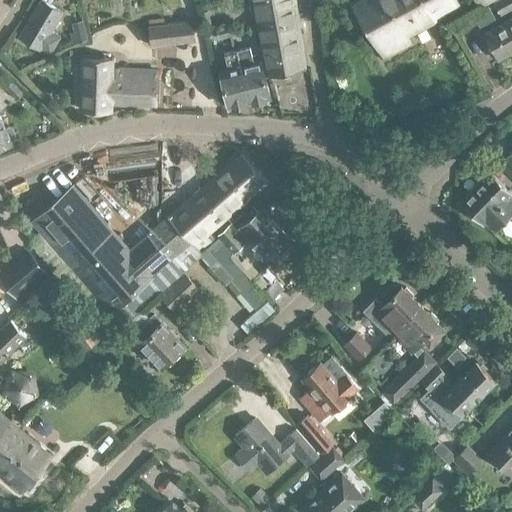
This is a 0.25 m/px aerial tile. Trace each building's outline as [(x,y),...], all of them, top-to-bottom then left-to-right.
[(45,0),(39,0),(18,36),(50,55),(61,36),(52,31),(64,11),(45,0)] [(305,67),(295,6),(279,8),(277,0),(250,0),(267,75),(271,74),(273,76),(279,74),(280,72),(289,70),(292,72),(297,71),(299,69),(305,67)] [(277,0),(279,8),(295,6),(294,0),(277,0)] [(454,0),(363,0),(353,6),(367,30),(382,57),(409,42),(406,36),(458,7),(454,0)] [(500,15),(511,8),(511,0),(496,0),(493,2),(500,15)] [(511,52),(511,17),(482,34),(497,61),(511,52)] [(72,43),(87,39),(82,19),(71,22),(73,30),(69,31),(72,43)] [(147,25),(150,45),(195,40),(193,19),(147,25)] [(238,32),(236,23),(227,25),(229,35),(238,32)] [(217,38),(229,35),(227,25),(214,28),(217,38)] [(253,62),(250,46),(237,49),(249,101),(270,96),(261,60),(253,62)] [(82,49),(70,49),(70,59),(81,59),(79,109),(111,110),(111,104),(156,105),(158,68),(113,67),(113,58),(82,56),(82,49)] [(228,106),(249,101),(237,49),(224,53),(228,68),(220,70),(228,106)] [(5,88),(16,99),(24,91),(12,80),(5,88)] [(0,149),(13,143),(11,138),(15,137),(16,134),(12,126),(9,125),(6,126),(0,114),(0,111),(2,111),(0,107),(0,149)] [(511,148),(503,158),(511,167),(511,148)] [(241,153),(205,185),(215,196),(211,199),(215,203),(213,205),(225,218),(266,181),(241,153)] [(511,209),(511,196),(487,172),(459,201),(491,232),(511,209)] [(38,230),(27,240),(55,274),(54,276),(94,319),(110,336),(137,312),(158,293),(181,273),(145,233),(134,243),(129,247),(73,182),(30,220),(39,230),(38,230)] [(168,214),(145,233),(181,273),(183,271),(201,255),(209,265),(226,283),(233,276),(234,277),(241,270),(229,257),(232,252),(218,236),(215,239),(209,232),(225,218),(213,205),(215,203),(211,199),(215,196),(205,185),(170,216),(168,214)] [(241,214),(217,234),(233,253),(245,243),(237,234),(241,230),(265,257),(267,256),(274,259),(289,247),(287,238),(289,237),(262,206),(257,210),(253,204),(241,215),(241,214)] [(0,273),(0,277),(19,301),(51,275),(28,249),(0,273)] [(181,273),(158,293),(176,312),(201,290),(183,271),(181,273)] [(403,290),(400,287),(383,305),(375,297),(362,309),(389,336),(392,334),(419,307),(410,298),(412,296),(404,289),(403,290)] [(419,307),(392,334),(411,353),(421,342),(427,348),(443,333),(437,327),(438,326),(435,324),(437,322),(429,314),(427,315),(419,307)] [(142,309),(129,321),(136,329),(142,337),(137,342),(161,368),(186,345),(162,319),(162,320),(159,318),(155,313),(154,312),(149,316),(142,309)] [(81,353),(101,338),(80,312),(60,328),(81,353)] [(0,360),(24,336),(8,320),(0,327),(0,360)] [(356,330),(343,344),(358,359),(372,346),(356,330)] [(466,356),(457,347),(447,356),(456,366),(466,356)] [(436,361),(428,353),(395,386),(404,394),(418,380),(419,380),(436,364),(435,363),(436,361)] [(330,412),(331,413),(351,396),(351,395),(359,388),(346,374),(347,373),(331,355),(323,362),(321,360),(300,378),(309,388),(298,397),(319,421),(330,412)] [(436,363),(419,380),(428,389),(420,398),(450,427),(461,416),(460,414),(474,400),(475,402),(482,395),(481,393),(493,381),(475,362),(456,381),(454,383),(446,375),(447,373),(436,363)] [(384,401),(376,408),(385,419),(393,413),(384,401)] [(0,409),(0,432),(11,419),(0,409)] [(296,423),(322,453),(333,443),(307,413),(296,423)] [(276,437),(257,415),(237,432),(247,444),(242,448),(255,463),(260,458),(269,470),(287,454),(298,466),(315,452),(291,424),(276,437)] [(11,419),(0,432),(0,472),(22,491),(53,454),(11,419)] [(511,427),(489,452),(507,469),(511,463),(511,427)] [(468,474),(482,459),(467,444),(452,459),(468,474)] [(343,460),(333,448),(310,468),(320,480),(343,460)] [(431,478),(411,498),(422,509),(442,490),(455,477),(450,472),(445,466),(444,466),(431,478)] [(341,470),(297,509),(299,511),(350,511),(366,498),(341,470)] [(269,496),(260,487),(251,496),(260,505),(269,496)]
